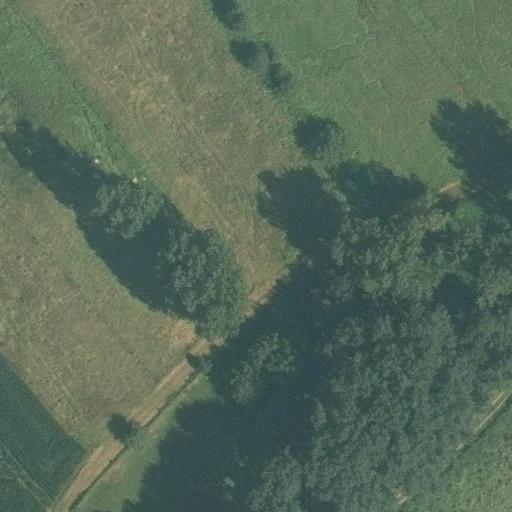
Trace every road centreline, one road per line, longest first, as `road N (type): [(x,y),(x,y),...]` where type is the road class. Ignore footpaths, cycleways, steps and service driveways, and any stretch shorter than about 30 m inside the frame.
road 1 (track): [(57,511),(130,425),(235,326),(297,282),(511,171)]
road 2 (track): [(376,511),(511,387)]
